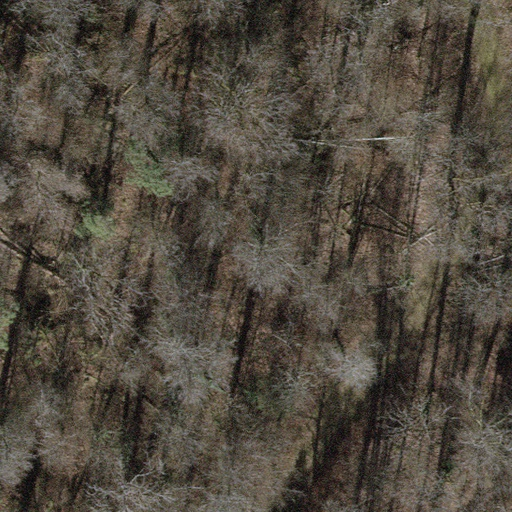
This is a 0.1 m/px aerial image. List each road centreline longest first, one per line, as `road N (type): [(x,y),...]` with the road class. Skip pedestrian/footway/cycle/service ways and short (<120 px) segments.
road 1 (track): [(285,511),(485,207),(511,126)]
road 2 (track): [(511,124),(479,0)]
